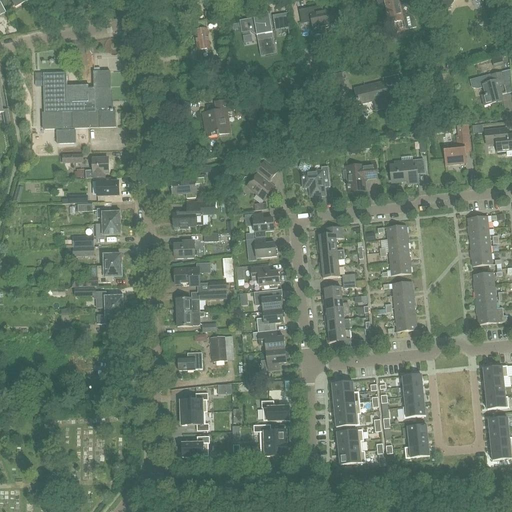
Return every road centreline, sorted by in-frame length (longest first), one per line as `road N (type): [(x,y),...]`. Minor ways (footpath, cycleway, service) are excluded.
road 1 (unclassified): [(151,467),(145,86),(129,23)]
road 2 (residential): [(308,364),(294,240),(302,219),(511,191)]
road 3 (residential): [(431,352),(440,452),(479,448),(471,349)]
road 4 (residential): [(511,504),(352,509),(306,475)]
road 5 (residential): [(306,475),(199,485),(151,467)]
road 6 (residential): [(0,49),(129,23)]
road 7 (residential): [(308,364),(431,352)]
